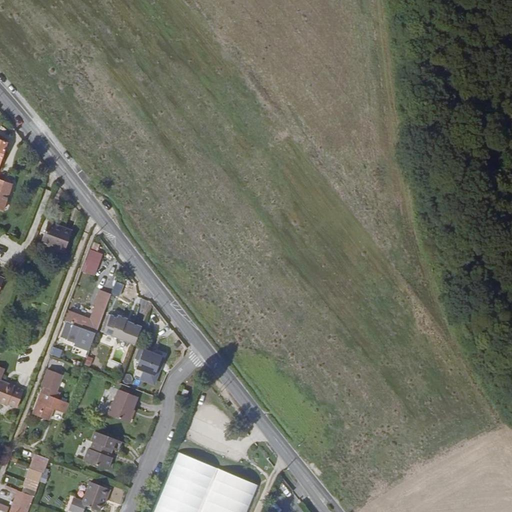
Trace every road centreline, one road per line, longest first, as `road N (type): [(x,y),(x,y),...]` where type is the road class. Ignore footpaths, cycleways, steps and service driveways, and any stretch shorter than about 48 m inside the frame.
road 1 (secondary): [(0,92),(201,349)]
road 2 (secondary): [(201,349),(329,511)]
road 3 (residential): [(201,349),(172,384),(165,426),(127,511)]
